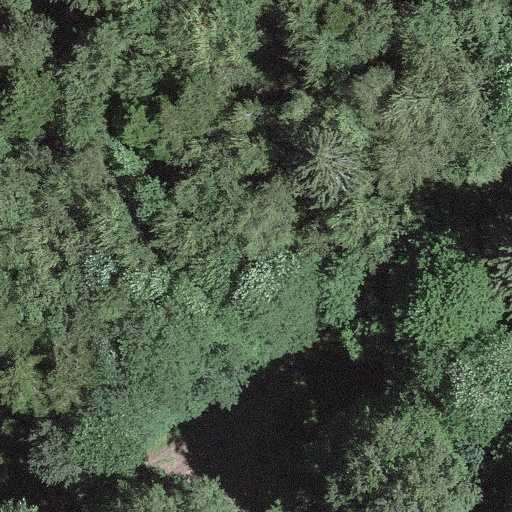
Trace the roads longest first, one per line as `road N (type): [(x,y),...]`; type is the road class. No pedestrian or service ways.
road 1 (track): [(511,175),(121,502)]
road 2 (track): [(511,360),(121,502)]
road 3 (track): [(186,511),(121,502),(0,509)]
